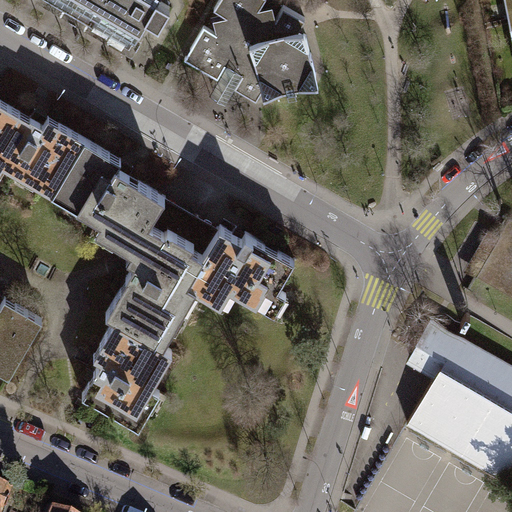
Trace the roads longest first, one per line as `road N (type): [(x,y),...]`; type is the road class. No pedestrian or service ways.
road 1 (residential): [(0,32),(387,262)]
road 2 (residential): [(387,262),(308,511)]
road 3 (residential): [(0,440),(159,511)]
road 4 (residential): [(511,150),(488,163),(387,262)]
